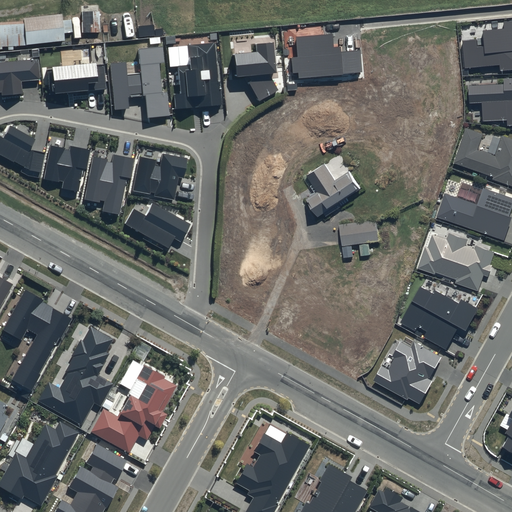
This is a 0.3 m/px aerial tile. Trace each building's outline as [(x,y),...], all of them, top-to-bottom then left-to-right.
[(0,21),(0,47),(66,40),(63,14),(0,21)] [(502,73),(511,71),(511,18),(505,19),(506,30),(485,32),(485,39),(463,41),(466,69),(501,66),(502,73)] [(332,34),(296,37),(298,57),(291,58),(293,73),(299,73),(299,78),(363,72),(361,50),(342,51),(342,47),(333,47),(332,34)] [(215,43),(188,46),(190,65),(178,66),(181,93),(174,94),(176,109),(223,104),(221,82),(219,82),(215,43)] [(233,54),(235,75),(250,74),(253,78),(245,82),(256,102),(277,90),(268,72),(273,72),(271,44),(255,45),(256,52),(233,54)] [(164,46),(138,49),(140,73),(127,74),(126,62),(110,63),(115,109),(129,108),(128,97),(145,95),(148,118),(170,115),(167,91),(163,92),(160,63),(165,62),(164,46)] [(38,58),(0,62),(0,91),(1,92),(1,96),(24,93),(22,81),(41,80),(38,58)] [(53,69),(47,69),(50,94),(106,88),(104,66),(96,67),(96,63),(53,67),(53,69)] [(511,79),(505,80),(505,85),(469,87),(470,104),(483,104),(484,123),(508,122),(509,127),(511,127),(511,79)] [(35,140),(9,126),(2,138),(0,136),(0,154),(23,167),(20,172),(27,176),(40,178),(45,153),(30,150),(35,140)] [(454,162),(511,182),(511,139),(502,136),(495,158),(476,151),(482,133),(466,128),(454,162)] [(70,150),(50,146),(44,179),(63,182),(62,188),(78,191),(82,168),(87,169),(90,150),(70,146),(70,150)] [(156,160),(139,157),(133,191),(150,194),(151,192),(155,193),(154,196),(175,200),(179,177),(184,178),(188,158),(162,153),(160,166),(155,166),(156,160)] [(108,160),(93,157),(84,199),(99,202),(100,200),(104,201),(102,211),(119,214),(127,177),(131,178),(135,158),(113,154),(112,162),(107,161),(108,160)] [(306,198),(318,216),(362,187),(350,169),(337,178),(326,161),(307,173),(318,190),(306,198)] [(437,215),(504,239),(511,215),(511,197),(484,187),(479,204),(445,192),(437,215)] [(191,224),(152,202),(145,215),(134,209),(125,224),(169,248),(174,238),(181,242),(191,224)] [(338,225),(341,245),(382,239),(379,219),(338,225)] [(431,228),(418,267),(479,288),(492,248),(431,228)] [(0,307),(13,284),(0,276),(0,307)] [(420,285),(400,318),(447,345),(472,303),(420,285)] [(10,377),(29,387),(71,314),(25,288),(1,329),(18,338),(25,326),(36,333),(10,377)] [(89,324),(55,384),(46,379),(36,396),(78,420),(91,397),(99,401),(111,380),(92,370),(111,337),(89,324)] [(442,357),(414,341),(410,348),(400,342),(392,357),(395,358),(388,371),(382,368),(374,381),(407,400),(409,398),(419,404),(432,381),(429,380),(442,357)] [(136,431),(146,437),(175,384),(139,364),(114,409),(103,403),(92,429),(126,449),(136,431)] [(0,416),(9,401),(0,395),(0,416)] [(511,410),(509,415),(506,413),(500,425),(507,429),(505,433),(509,436),(502,447),(511,452),(511,410)] [(0,474),(0,479),(38,500),(77,429),(57,418),(53,426),(43,420),(24,455),(14,449),(0,474)] [(274,511),(312,445),(286,431),(279,441),(263,430),(234,482),(254,493),(243,511),(274,511)] [(127,461),(96,443),(85,462),(94,467),(91,472),(80,466),(68,487),(78,492),(70,505),(62,500),(55,511),(104,511),(119,487),(111,483),(114,478),(116,480),(127,461)] [(301,511),(355,511),(368,489),(327,467),(301,511)] [(403,497),(386,488),(383,493),(379,491),(370,507),(379,511),(419,511),(400,502),(403,497)]
